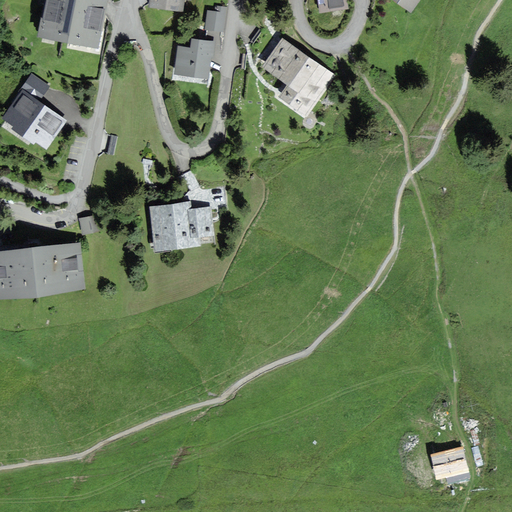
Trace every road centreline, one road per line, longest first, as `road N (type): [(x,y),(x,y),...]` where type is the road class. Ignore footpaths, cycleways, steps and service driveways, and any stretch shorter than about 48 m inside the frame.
road 1 (residential): [(234,0),(223,113),(209,144),(196,150),(178,147),(163,124),(133,0)]
road 2 (residential): [(127,0),(84,188),(71,199),(50,200),(0,182)]
road 3 (residential): [(364,0),(355,29),(327,43),(304,29),(297,0)]
